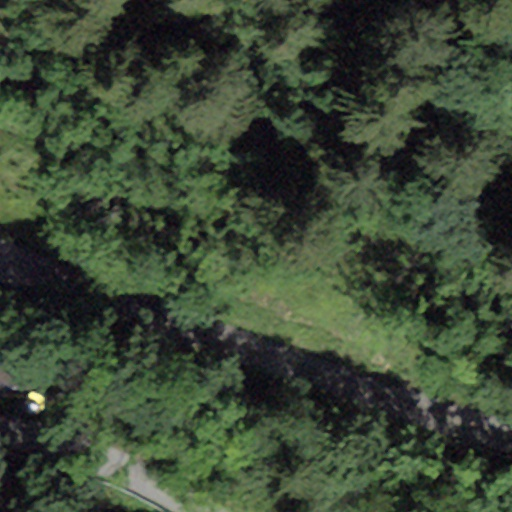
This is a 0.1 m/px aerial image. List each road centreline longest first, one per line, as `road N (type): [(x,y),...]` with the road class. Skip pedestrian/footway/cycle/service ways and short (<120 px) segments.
road 1 (tertiary): [(0,255),(276,368),(511,435)]
road 2 (tertiary): [(201,511),(162,487),(0,430)]
